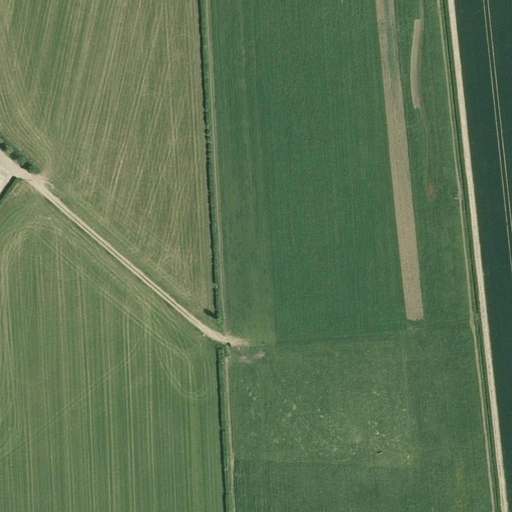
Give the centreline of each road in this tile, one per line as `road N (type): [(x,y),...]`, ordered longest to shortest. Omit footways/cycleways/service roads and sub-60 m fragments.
road 1 (track): [(504,511),(448,0)]
road 2 (track): [(12,165),(213,337),(245,347)]
